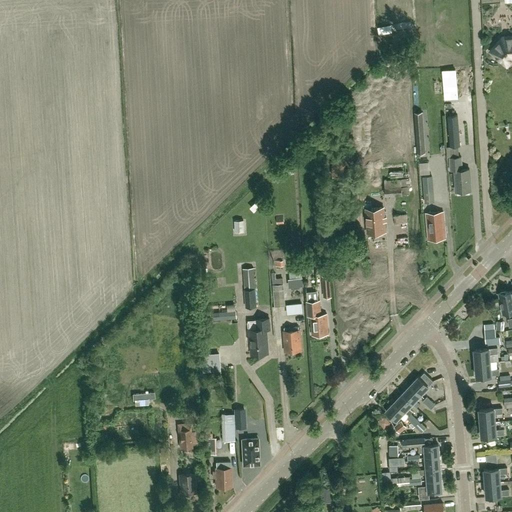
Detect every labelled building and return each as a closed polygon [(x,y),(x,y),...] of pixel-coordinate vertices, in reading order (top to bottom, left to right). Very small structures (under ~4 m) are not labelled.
[(511,37),(503,38),(491,52),(505,64),(508,64),(511,59),(511,37)] [(417,145),(424,144),(422,113),(414,114),(417,145)] [(450,147),(460,146),(458,114),(447,115),(450,147)] [(469,193),(469,191),(470,191),(469,169),(462,170),(461,157),(450,158),(451,171),(455,171),(456,192),(457,191),(458,194),(469,193)] [(433,173),(422,174),(423,185),(434,184),(433,173)] [(415,178),(401,179),(384,180),(385,196),(409,195),(409,187),(415,187),(415,178)] [(435,201),(434,189),(424,190),(425,202),(435,201)] [(260,201),(253,207),(256,211),(263,206),(260,201)] [(385,231),(384,208),(366,209),(367,233),(385,231)] [(428,240),(445,239),(443,212),(425,213),(428,240)] [(394,224),(407,223),(407,214),(394,215),(394,224)] [(235,220),(236,232),(244,232),(243,219),(235,220)] [(243,268),(245,289),(246,307),(257,307),(254,267),(243,268)] [(332,297),(331,288),(330,275),(323,275),(322,276),(323,289),(323,297),(331,297),(332,297)] [(302,277),(288,279),(289,287),(303,286),(302,277)] [(275,307),(280,306),(285,306),(283,284),(273,284),(275,307)] [(511,291),(499,294),(502,314),(511,311),(511,291)] [(320,302),(306,303),(308,317),(311,317),(312,335),(328,334),(326,314),(321,314),(320,302)] [(287,314),(303,313),(302,303),(286,304),(287,314)] [(236,319),(236,310),(219,311),(220,320),(236,319)] [(266,329),(270,329),(269,319),(258,319),(259,330),(248,330),(249,340),(250,340),(251,354),(268,353),(266,329)] [(500,322),(502,330),(508,329),(505,320),(500,322)] [(486,338),(496,337),(495,329),(485,329),(486,338)] [(285,351),(300,350),(298,330),(284,331),(285,351)] [(475,363),(490,362),(490,354),(498,353),(497,348),(489,349),(489,348),(474,349),(475,363)] [(208,367),(209,367),(218,367),(219,367),(218,354),(208,354),(201,355),(201,368),(203,368),(203,370),(208,370),(208,367)] [(490,362),(475,363),(476,377),(491,376),(491,375),(499,375),(499,369),(491,370),(490,362)] [(424,372),(419,377),(418,377),(410,385),(420,395),(433,381),(424,372)] [(500,376),(500,380),(499,380),(499,387),(511,386),(510,375),(500,376)] [(420,395),(410,385),(402,394),(412,403),(416,407),(420,404),(416,400),(420,395)] [(412,403),(402,394),(394,402),(408,416),(413,411),(408,407),(412,403)] [(435,405),(431,401),(427,397),(422,401),(431,409),(435,405)] [(408,416),(394,402),(386,411),(396,420),(400,416),(404,420),(408,416)] [(191,420),(191,422),(197,422),(196,408),(189,409),(189,420),(191,420)] [(480,423),(495,422),(494,414),(503,413),(502,408),(494,409),(494,408),(479,409),(480,423)] [(221,413),(221,428),(222,441),(235,440),(234,413),(221,413)] [(415,426),(419,422),(411,414),(406,418),(415,426)] [(399,432),(405,427),(401,422),(395,427),(399,432)] [(495,422),(480,423),(481,437),(496,436),(496,435),(504,434),(504,429),(495,430),(495,422)] [(198,431),(190,431),(179,432),(180,448),(192,447),(191,446),(198,446),(198,442),(199,442),(198,431)] [(258,438),(242,439),(243,465),(259,464),(258,441),(258,438)] [(425,456),(425,457),(439,456),(438,444),(422,446),(421,438),(402,440),(403,447),(418,446),(419,452),(425,452),(425,456)] [(398,456),(398,445),(389,445),(390,456),(398,456)] [(404,456),(389,457),(390,471),(398,470),(398,465),(404,465),(404,456)] [(425,457),(426,468),(426,469),(440,468),(439,456),(425,457)] [(217,486),(231,486),(230,462),(216,462),(216,471),(213,472),(214,478),(216,478),(217,486)] [(421,475),(427,474),(427,480),(441,479),(440,468),(426,469),(426,468),(420,469),(421,475)] [(485,483),(500,482),(499,474),(508,473),(507,468),(499,468),(484,469),(485,483)] [(180,494),(195,493),(193,474),(179,475),(180,494)] [(381,478),(381,487),(422,484),(421,478),(409,479),(409,476),(381,478)] [(441,479),(427,480),(428,486),(419,487),(420,497),(429,496),(429,492),(442,491),(441,479)] [(500,482),(485,483),(486,497),(501,495),(509,494),(509,489),(501,490),(500,482)] [(323,488),(322,498),(333,499),(333,489),(323,488)] [(297,501),(306,500),(306,492),(296,493),(297,501)] [(421,500),(408,501),(400,502),(401,510),(422,508),(421,500)] [(425,511),(443,511),(443,503),(424,505),(425,511)]
